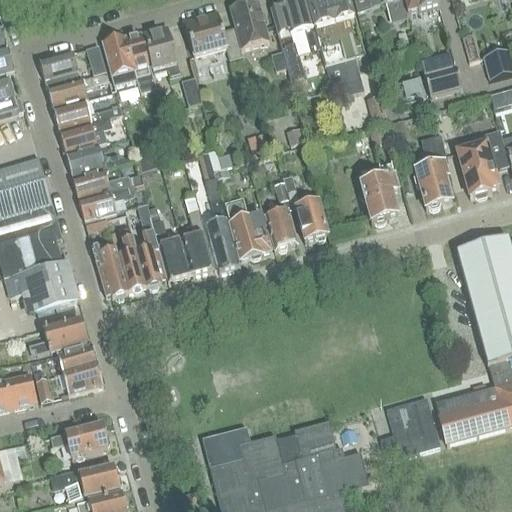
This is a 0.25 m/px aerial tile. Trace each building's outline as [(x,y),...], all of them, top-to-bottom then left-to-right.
[(283,11),(271,15),(280,46),(292,43),(291,39),(292,39),(305,35),(312,58),(312,60),(322,57),(306,0),(280,0),(283,11)] [(347,0),(306,0),(322,57),(335,105),(365,96),(355,63),(365,60),(354,23),(355,23),(347,0)] [(352,0),(357,17),(386,9),(389,8),(391,16),(401,22),(407,21),(401,0),(352,0)] [(401,0),(407,21),(440,12),(436,0),(401,0)] [(231,14),(236,33),(241,55),(270,47),(258,6),(231,14)] [(230,65),(243,62),(241,55),(236,33),(224,36),(218,17),(184,26),(194,63),(227,54),(230,65)] [(155,80),(168,76),(170,85),(181,82),(178,70),(168,32),(143,39),(153,77),(154,77),(155,80)] [(141,38),(103,48),(115,90),(137,84),(141,98),(156,94),(141,38)] [(106,76),(99,51),(86,54),(94,80),(106,76)] [(387,57),(393,76),(413,69),(407,51),(387,57)] [(8,53),(0,55),(0,81),(15,77),(8,53)] [(511,53),(483,62),(489,85),(511,78),(511,53)] [(288,73),(286,67),(283,56),(272,60),(276,76),(288,73)] [(47,94),(55,92),(81,85),(79,77),(78,77),(73,57),(39,67),(47,94)] [(456,69),(424,78),(430,101),(462,93),(456,69)] [(81,85),(55,92),(47,94),(53,114),(88,104),(85,94),(94,91),(110,86),(107,78),(81,85)] [(415,79),(395,83),(401,114),(421,110),(415,79)] [(195,83),(182,86),(189,111),(202,108),(195,83)] [(0,125),(18,120),(18,118),(24,117),(20,103),(14,105),(8,84),(0,86),(0,125)] [(510,109),(506,96),(491,100),(495,114),(510,109)] [(380,100),(367,104),(374,131),(388,127),(380,100)] [(99,125),(100,126),(109,123),(123,119),(120,111),(88,120),(84,107),(53,115),(59,136),(90,127),(99,125)] [(112,133),(109,123),(100,126),(99,125),(90,127),(91,130),(60,139),(66,160),(97,151),(94,138),(112,133)] [(404,125),(387,131),(392,148),(402,145),(407,135),(404,125)] [(290,151),(308,146),(304,132),(286,137),(290,151)] [(383,133),(369,137),(374,152),(387,148),(383,133)] [(470,202),(475,201),(478,204),(486,202),(487,197),(492,196),(491,194),(499,192),(495,179),(498,174),(510,171),(500,136),(459,148),(461,155),(457,156),(470,202)] [(417,180),(414,183),(416,190),(420,192),(426,214),(430,213),(433,215),(439,214),(440,210),(442,210),(451,207),(452,207),(445,182),(448,182),(445,170),(448,169),(440,140),(421,146),(425,161),(431,160),(434,171),(416,176),(417,180)] [(72,181),(103,173),(108,171),(109,174),(136,166),(134,160),(124,163),(118,159),(107,162),(100,161),(97,152),(66,161),(72,181)] [(221,174),(233,171),(230,158),(223,160),(221,154),(215,155),(216,156),(221,174)] [(214,176),(221,174),(216,156),(209,158),(214,176)] [(361,191),(362,195),(360,198),(361,204),(365,205),(372,229),(374,228),(378,231),(385,229),(386,225),(398,222),(392,197),(399,195),(392,170),(380,173),(383,185),(361,191)] [(214,176),(216,183),(216,185),(231,181),(229,172),(214,176)] [(73,185),(79,205),(142,188),(140,179),(129,182),(129,181),(108,186),(105,176),(73,185)] [(319,247),(324,245),(326,241),(329,241),(319,206),(318,207),(316,198),(298,202),(292,181),(283,183),(284,187),(292,214),(293,215),(296,214),(305,247),(315,244),(319,247)] [(289,215),(292,214),(284,187),(274,190),(279,207),(276,208),(279,217),(265,221),(274,255),(278,254),(280,256),(287,254),(287,251),(298,248),(289,215)] [(134,202),(135,195),(143,193),(142,188),(79,205),(85,227),(97,223),(97,224),(117,219),(114,207),(134,202)] [(217,227),(206,230),(210,243),(220,279),(241,273),(238,265),(228,228),(219,193),(209,196),(217,227)] [(243,205),(225,210),(230,227),(228,228),(238,265),(250,262),(253,265),(260,263),(262,259),(268,257),(267,256),(271,255),(261,219),(248,223),(243,205)] [(147,247),(135,251),(147,293),(148,292),(152,295),(157,294),(159,289),(162,288),(161,285),(165,284),(155,245),(156,245),(152,229),(153,228),(152,226),(149,213),(147,209),(137,212),(147,247)] [(53,211),(0,226),(0,265),(1,269),(5,284),(41,273),(41,274),(62,268),(56,246),(62,244),(53,211)] [(156,211),(149,213),(152,226),(160,224),(156,211)] [(195,241),(182,244),(192,281),(215,274),(199,215),(188,218),(195,241)] [(88,238),(109,232),(107,224),(86,230),(88,238)] [(163,225),(153,228),(157,245),(169,287),(192,281),(182,244),(169,248),(163,225)] [(127,260),(117,263),(127,298),(147,293),(135,251),(130,232),(119,235),(127,260)] [(495,393),(436,409),(438,416),(440,422),(439,422),(447,450),(511,432),(511,245),(510,246),(509,243),(457,257),(458,263),(488,372),(489,371),(495,393)] [(93,253),(91,254),(105,301),(111,299),(112,302),(115,302),(119,304),(123,303),(125,299),(127,298),(117,263),(115,256),(103,259),(100,251),(93,253)] [(41,273),(5,284),(11,303),(29,298),(35,318),(79,305),(79,306),(80,306),(69,266),(62,268),(41,274),(41,273)] [(48,346),(30,351),(31,356),(36,355),(37,359),(50,356),(51,357),(87,347),(84,337),(85,333),(84,329),(81,326),(80,325),(44,335),(48,346)] [(92,349),(88,351),(57,359),(63,380),(98,370),(92,349)] [(104,391),(98,370),(63,380),(69,401),(104,391)] [(34,378),(36,388),(48,384),(46,384),(44,376),(34,378)] [(31,380),(6,385),(12,415),(37,409),(31,380)] [(42,408),(54,405),(48,384),(36,388),(42,408)] [(0,417),(12,415),(6,385),(0,386),(0,417)] [(439,452),(426,404),(387,415),(394,440),(380,444),(386,467),(439,452)] [(276,441),(251,447),(247,433),(202,445),(219,511),(349,511),(346,498),(370,491),(361,458),(345,463),(342,453),(337,455),(329,427),(294,436),(295,440),(277,445),(276,441)] [(102,429),(52,442),(54,452),(67,449),(71,464),(76,463),(78,465),(84,463),(84,461),(108,455),(107,452),(110,448),(109,442),(105,440),(102,429)] [(344,448),(357,444),(354,433),(341,436),(344,448)] [(75,476),(50,482),(54,496),(66,493),(69,507),(81,504),(121,495),(120,493),(122,489),(120,483),(117,480),(114,471),(76,481),(75,476)] [(78,511),(126,511),(129,509),(127,502),(122,499),(89,507),(78,510),(78,511)] [(198,511),(195,500),(181,504),(183,511),(198,511)]
